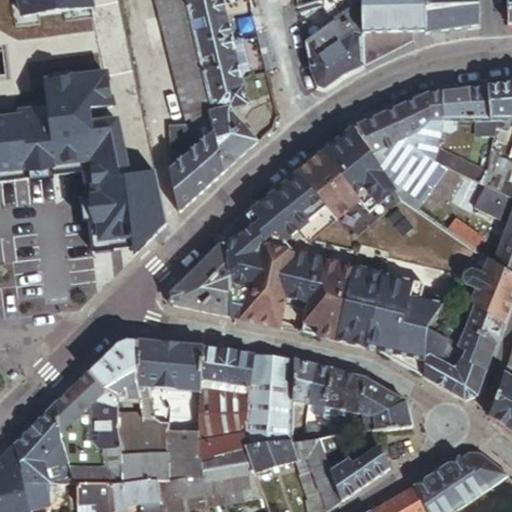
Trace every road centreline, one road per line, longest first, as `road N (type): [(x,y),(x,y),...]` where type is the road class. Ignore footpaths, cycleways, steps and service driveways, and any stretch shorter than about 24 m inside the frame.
road 1 (residential): [(468,431),(374,376),(124,307)]
road 2 (tertiary): [(124,307),(317,130)]
road 3 (tertiary): [(317,130),(365,95),(422,72),(488,61)]
road 4 (residential): [(468,431),(354,511)]
road 5 (residential): [(317,130),(283,0)]
